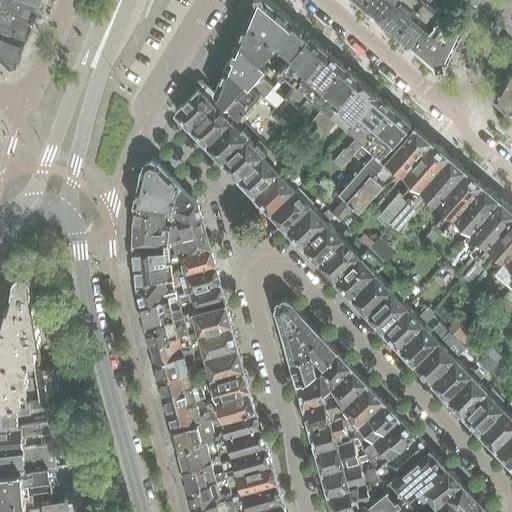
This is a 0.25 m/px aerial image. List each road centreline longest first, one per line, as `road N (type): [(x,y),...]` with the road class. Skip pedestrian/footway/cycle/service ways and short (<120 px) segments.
road 1 (residential): [(266,269),(291,270),(511,497)]
road 2 (residential): [(266,269),(220,192),(143,109),(209,0)]
road 3 (secondary): [(142,511),(87,308),(77,240),(64,217)]
road 4 (residential): [(305,511),(251,286),(266,269)]
road 5 (secondary): [(111,19),(81,66),(23,210)]
road 6 (secondary): [(64,217),(111,19)]
road 7 (residential): [(457,113),(319,0)]
road 8 (residential): [(67,0),(18,118),(0,100)]
road 9 (residential): [(511,5),(457,113)]
